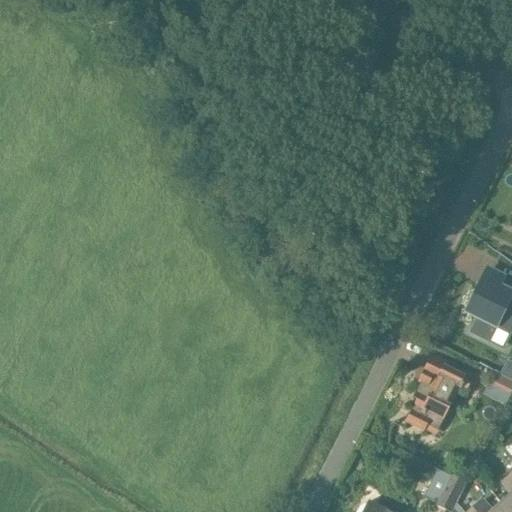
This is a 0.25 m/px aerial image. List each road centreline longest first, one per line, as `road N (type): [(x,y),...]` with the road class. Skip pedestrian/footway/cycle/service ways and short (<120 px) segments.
road 1 (unclassified): [(305,511),(511,109)]
road 2 (unclassified): [(511,88),(347,0)]
